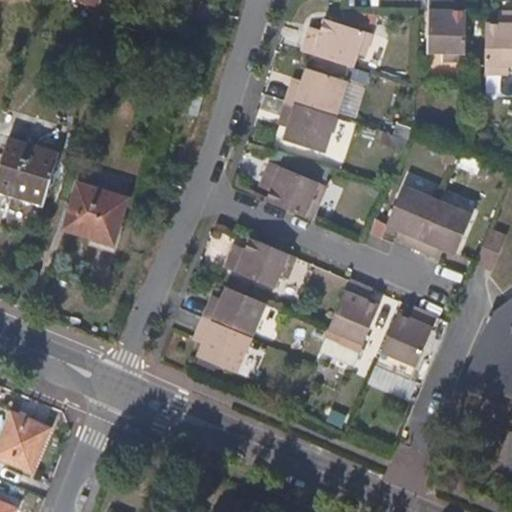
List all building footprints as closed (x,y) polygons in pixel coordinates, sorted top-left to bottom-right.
[(444,62),(466,62),(467,14),(452,13),(443,13),(443,0),(441,0),(427,0),(427,54),(444,55),(444,62)] [(451,0),(443,0),(443,13),(452,13),(451,0)] [(511,69),(511,68),(511,14),(510,14),(510,27),(501,27),(485,26),(485,75),(511,75),(511,69)] [(502,14),(501,27),(510,27),(510,14),(502,14)] [(308,41),(304,54),(356,70),(361,56),(368,59),(375,37),(327,22),(322,38),(320,45),(308,41)] [(311,34),(308,41),(320,45),(322,38),(311,34)] [(293,91),(290,103),(341,119),(351,87),(310,74),(306,86),(308,86),(305,95),(293,91)] [(296,82),(293,91),(305,95),(308,86),(306,86),(296,82)] [(341,119),(290,103),(285,118),(297,122),(294,131),(293,130),(290,142),(330,154),(341,119)] [(297,122),(285,118),(282,126),(293,130),(294,131),(297,122)] [(9,134),(0,160),(0,187),(43,203),(60,151),(9,134)] [(269,202),(315,222),(324,201),(317,197),(323,183),(272,161),(267,174),(278,180),(274,189),(269,202)] [(278,180),(267,174),(263,183),(274,189),(278,180)] [(114,243),(120,226),(128,202),(81,185),(66,227),(91,236),(114,243)] [(409,245),(419,250),(441,202),(409,187),(393,226),(404,231),(414,235),(409,245)] [(441,202),(419,250),(434,256),(439,246),(447,249),(455,253),(472,215),(441,202)] [(123,228),(120,226),(114,243),(117,245),(123,228)] [(492,230),(477,264),(494,272),(510,237),(492,230)] [(399,241),(409,245),(414,235),(404,231),(399,241)] [(117,245),(114,243),(91,236),(88,246),(114,254),(117,245)] [(300,259),(255,240),(248,256),(245,264),(233,259),(227,273),(277,293),(284,279),(291,282),(300,259)] [(439,246),(434,256),(442,260),(447,249),(439,246)] [(245,264),(248,256),(236,251),(233,259),(245,264)] [(330,331),(320,354),(358,369),(383,309),(369,303),(360,300),(365,287),(351,281),(330,331)] [(369,303),(374,290),(365,287),(360,300),(369,303)] [(208,320),(257,341),(272,306),(233,290),(227,304),(224,312),(213,308),(208,320)] [(217,299),(213,308),(224,312),(227,304),(217,299)] [(511,299),(495,312),(493,311),(489,318),(492,320),(466,381),(511,399),(511,299)] [(418,309),(413,321),(422,325),(428,313),(418,309)] [(398,315),(377,365),(413,380),(439,318),(428,313),(422,325),(413,321),(398,315)] [(413,380),(425,385),(451,323),(439,318),(413,380)] [(244,373),(257,341),(208,320),(202,333),(213,338),(209,347),(205,357),(223,365),(244,373)] [(213,338),(202,333),(198,342),(209,347),(213,338)] [(221,371),(223,365),(205,357),(202,363),(221,371)] [(13,409),(0,440),(0,455),(32,469),(50,424),(13,409)] [(511,433),(510,433),(494,472),(511,478),(511,433)] [(0,502),(0,511),(15,511),(16,509),(0,502)]
